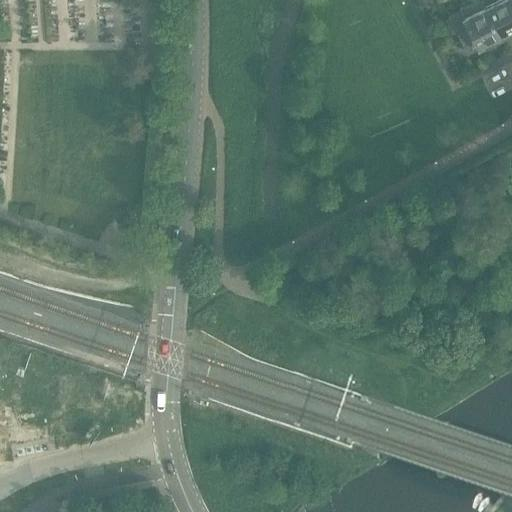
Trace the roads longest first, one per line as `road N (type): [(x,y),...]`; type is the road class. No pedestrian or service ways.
road 1 (tertiary): [(168,443),(193,0)]
road 2 (residential): [(168,443),(31,470),(2,485)]
